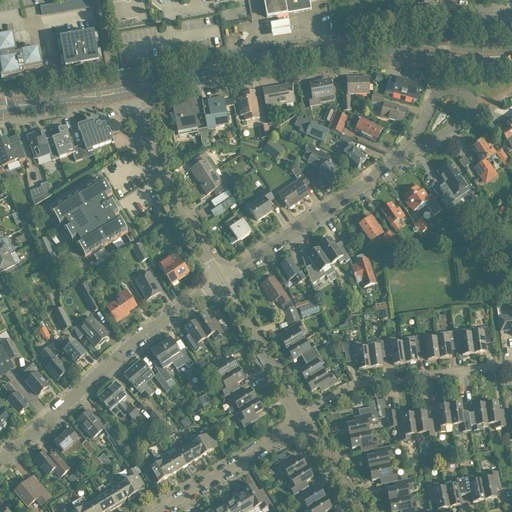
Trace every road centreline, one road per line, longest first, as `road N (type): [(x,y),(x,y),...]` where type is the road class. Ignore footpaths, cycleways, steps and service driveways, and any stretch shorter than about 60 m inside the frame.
road 1 (secondary): [(441,58),(327,52),(126,89)]
road 2 (residential): [(0,461),(142,335),(221,282)]
road 3 (residential): [(303,419),(356,385),(511,368)]
road 4 (residential): [(221,282),(161,179),(126,89)]
road 5 (residential): [(221,282),(399,162)]
road 6 (residential): [(156,511),(303,419)]
road 7 (residential): [(303,419),(221,282)]
road 8 (residential): [(399,162),(472,109),(467,94),(451,90),(432,102)]
road 9 (secondary): [(126,89),(0,108)]
